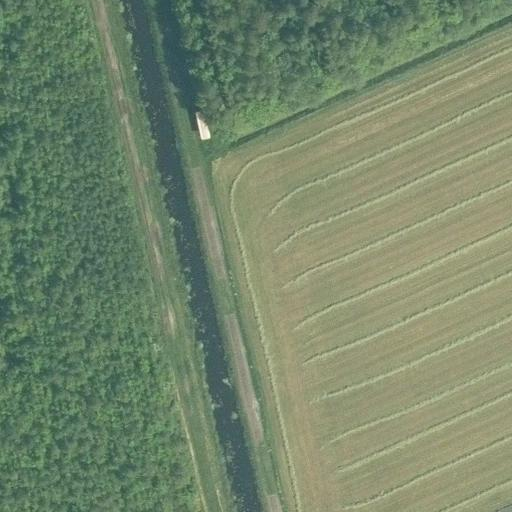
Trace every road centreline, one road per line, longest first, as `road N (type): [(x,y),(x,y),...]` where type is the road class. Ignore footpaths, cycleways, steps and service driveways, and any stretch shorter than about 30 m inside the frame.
road 1 (track): [(153,0),(271,511)]
road 2 (track): [(102,0),(219,511)]
